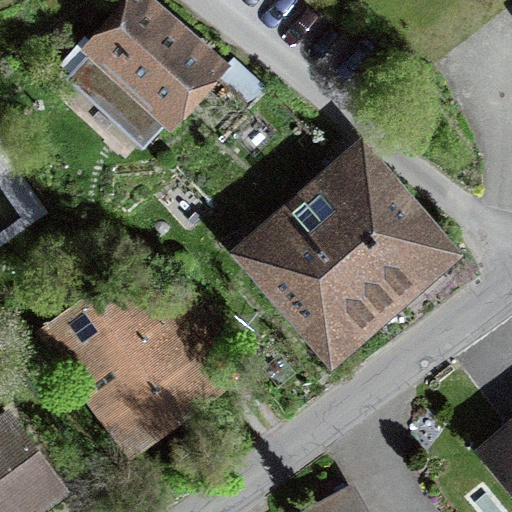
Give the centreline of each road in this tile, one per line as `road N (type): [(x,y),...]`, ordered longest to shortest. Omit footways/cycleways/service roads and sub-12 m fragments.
road 1 (residential): [(177,0),(511,262)]
road 2 (tertiary): [(511,281),(202,511)]
